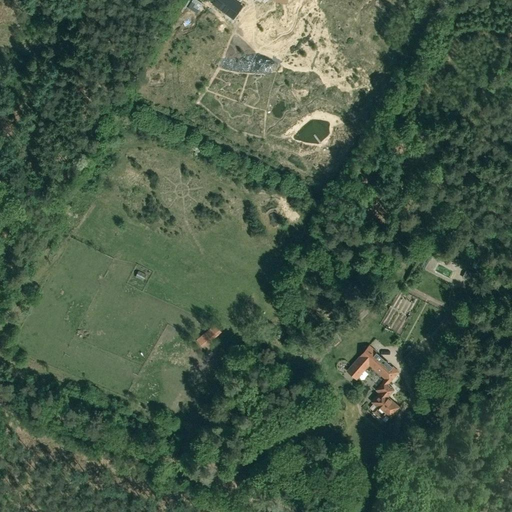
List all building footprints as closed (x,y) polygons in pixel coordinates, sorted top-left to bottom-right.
[(229,0),(217,0),(214,5),(231,18),(236,11),(238,12),(240,9),(229,0)] [(285,203),(280,209),(287,214),(291,208),(285,203)] [(112,259),(124,247),(115,239),(104,252),(112,259)] [(420,258),(416,270),(427,274),(431,261),(420,258)] [(473,283),(477,274),(466,269),(462,278),(473,283)] [(138,271),(135,278),(143,281),(145,274),(138,271)] [(196,340),(202,348),(221,332),(215,325),(196,340)] [(327,340),(334,349),(351,335),(344,327),(327,340)] [(376,390),(379,393),(371,401),(377,407),(373,412),(381,419),(386,414),(390,418),(399,407),(388,397),(394,390),(387,385),(398,372),(370,347),(355,365),(365,374),(372,367),(385,379),(376,390)] [(372,373),(365,380),(375,389),(381,382),(372,373)]
